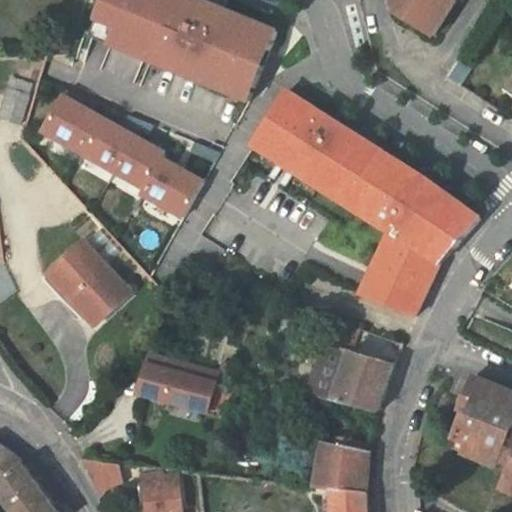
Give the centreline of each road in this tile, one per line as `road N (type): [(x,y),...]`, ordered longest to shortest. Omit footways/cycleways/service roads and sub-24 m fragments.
road 1 (unclassified): [(511,222),(424,343),(392,436),(389,511)]
road 2 (residential): [(309,0),(352,86),(511,193)]
